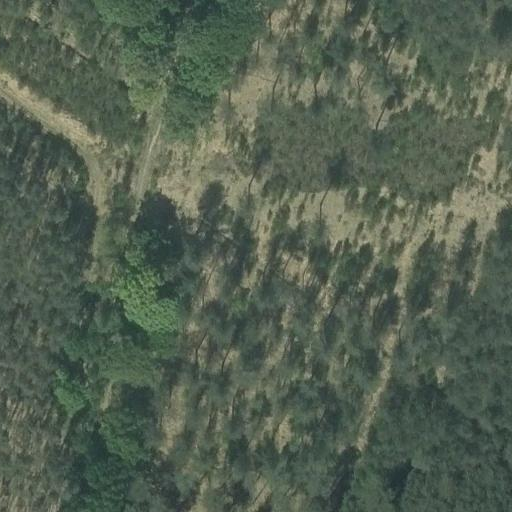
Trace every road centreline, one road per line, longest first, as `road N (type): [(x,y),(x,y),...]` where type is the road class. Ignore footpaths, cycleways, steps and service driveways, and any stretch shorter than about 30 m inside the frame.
road 1 (track): [(139,415),(89,420),(134,173),(0,86)]
road 2 (track): [(139,415),(240,0)]
